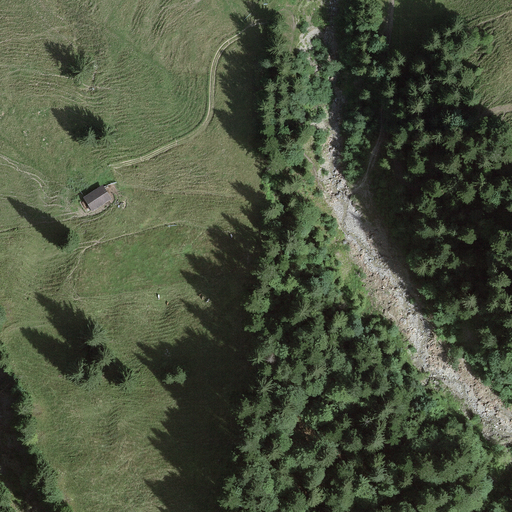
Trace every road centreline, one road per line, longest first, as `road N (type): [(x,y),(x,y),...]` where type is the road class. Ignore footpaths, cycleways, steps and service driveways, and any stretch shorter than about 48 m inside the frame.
road 1 (track): [(248,29),(216,55),(210,114),(196,134),(113,167)]
road 2 (track): [(391,0),(377,144),(356,187)]
